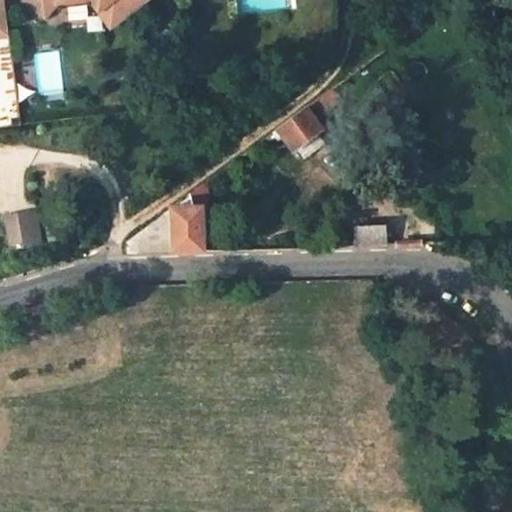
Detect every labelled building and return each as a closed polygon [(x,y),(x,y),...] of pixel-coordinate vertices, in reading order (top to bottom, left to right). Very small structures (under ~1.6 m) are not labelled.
[(0,0),(0,42),(9,41),(3,0),(0,0)] [(24,0),(24,1),(45,18),(55,4),(90,1),(110,28),(146,0),(24,0)] [(409,0),(380,0),(373,7),(384,21),(409,0)] [(310,106),(322,130),(330,125),(325,118),(340,108),(334,99),(338,96),(333,89),(310,106)] [(310,106),(280,128),(294,153),(324,133),(322,130),(310,106)] [(198,189),(174,206),(203,204),(198,189)] [(203,204),(174,206),(146,225),(127,239),(128,251),(169,250),(202,249),(203,204)] [(33,211),(4,217),(9,246),(38,241),(33,211)] [(354,247),(378,246),(378,227),(353,228),(354,247)]
